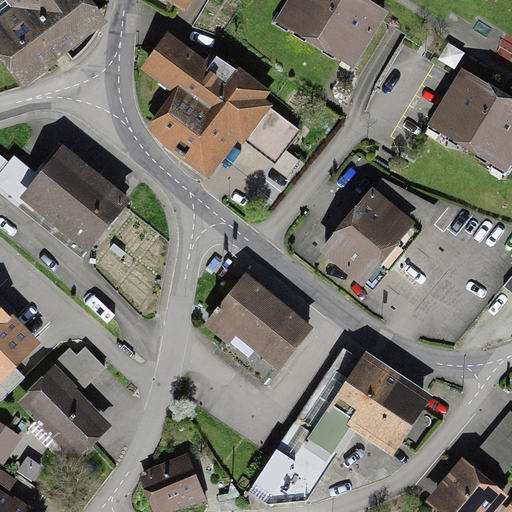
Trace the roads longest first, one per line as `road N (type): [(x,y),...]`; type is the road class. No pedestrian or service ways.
road 1 (residential): [(201,210),(393,348),(450,368),(511,355)]
road 2 (residential): [(102,511),(158,410),(201,210)]
road 3 (residential): [(201,210),(108,79)]
